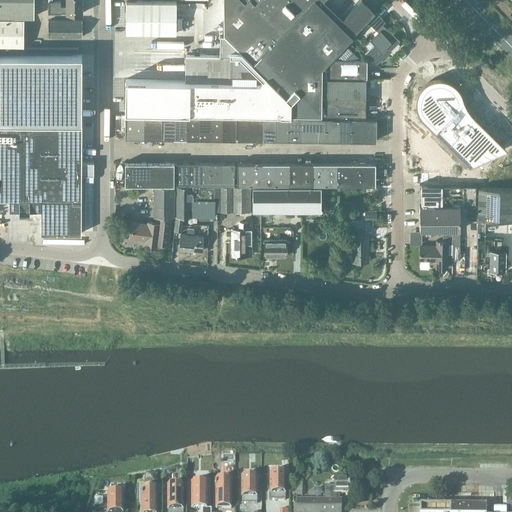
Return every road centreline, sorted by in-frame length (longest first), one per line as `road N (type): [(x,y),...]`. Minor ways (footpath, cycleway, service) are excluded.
road 1 (unclassified): [(397,287),(366,294),(99,259)]
road 2 (unclassified): [(397,287),(397,81),(433,39)]
road 3 (unclassified): [(99,259),(103,0)]
road 4 (unclassified): [(511,476),(405,477),(390,492),(388,511)]
